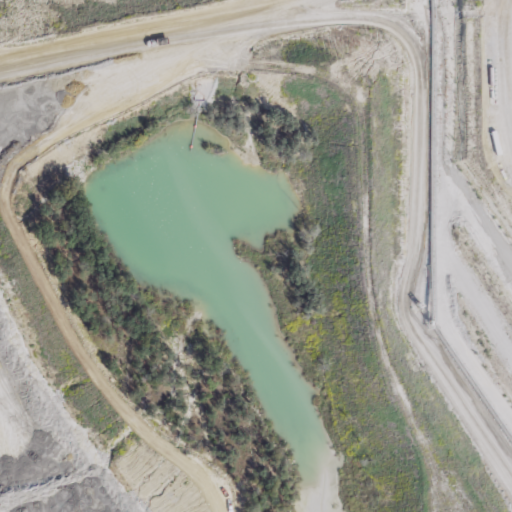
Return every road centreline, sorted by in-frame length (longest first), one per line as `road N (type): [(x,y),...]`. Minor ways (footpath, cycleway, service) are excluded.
road 1 (track): [(381,511),(395,469),(379,436),(364,353),(347,140),(313,85),(277,54),(261,52),(210,71),(183,70),(144,120),(32,181),(5,187)]
road 2 (track): [(5,187),(106,435),(178,511)]
